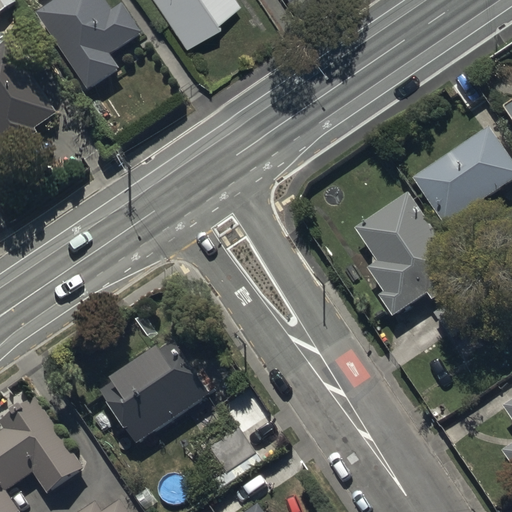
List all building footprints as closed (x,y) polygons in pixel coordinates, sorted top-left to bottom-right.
[(13,0),(0,0),(0,16),(17,5),(13,0)] [(107,0),(64,0),(40,17),(93,94),(125,71),(115,57),(147,35),(127,6),(116,13),(107,0)] [(243,0),(242,0),(158,0),(189,43),(223,19),(221,16),(243,0)] [(311,0),(291,0),(298,9),(311,0)] [(7,45),(0,49),(0,150),(6,159),(38,137),(35,132),(56,118),(7,45)] [(511,154),(494,130),(419,183),(452,229),(511,186),(511,154)] [(470,279),(413,195),(359,232),(382,265),(372,272),(389,297),(382,302),(396,322),(434,296),(438,302),(470,279)] [(171,358),(165,351),(104,394),(142,448),(214,397),(181,351),(171,358)] [(87,472),(39,400),(3,424),(7,431),(0,435),(0,511),(23,511),(11,493),(37,476),(50,496),(87,472)] [(265,462),(242,429),(209,451),(227,477),(218,483),(223,491),(265,462)] [(109,511),(105,511),(99,502),(86,511),(130,511),(123,502),(109,511)]
